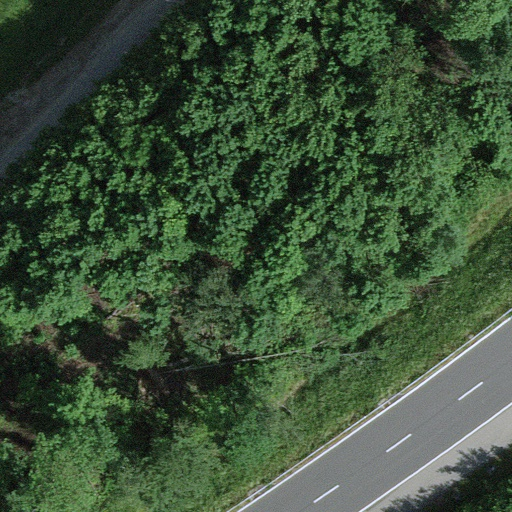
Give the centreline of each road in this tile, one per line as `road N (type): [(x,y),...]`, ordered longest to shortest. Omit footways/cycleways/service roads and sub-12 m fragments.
road 1 (primary): [(298,511),(511,360)]
road 2 (track): [(0,177),(173,0)]
